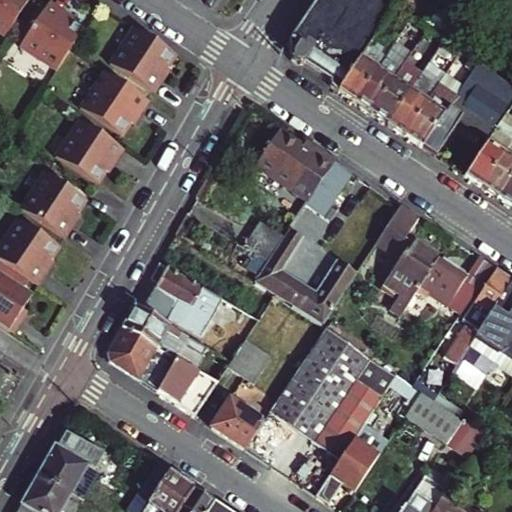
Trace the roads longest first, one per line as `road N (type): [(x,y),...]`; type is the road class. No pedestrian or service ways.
road 1 (residential): [(68,371),(241,63)]
road 2 (residential): [(241,63),(511,243)]
road 3 (residential): [(279,511),(68,371)]
road 4 (residential): [(0,490),(62,382)]
